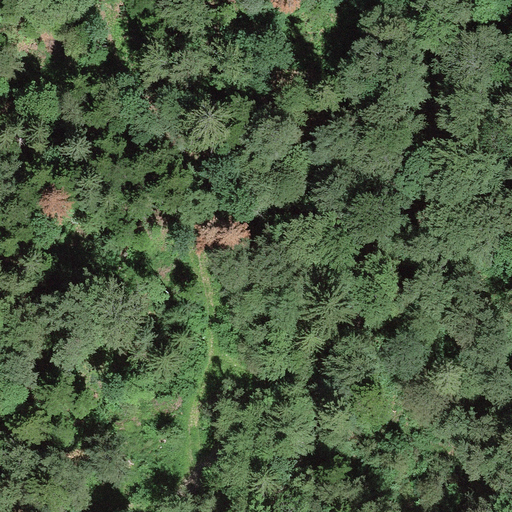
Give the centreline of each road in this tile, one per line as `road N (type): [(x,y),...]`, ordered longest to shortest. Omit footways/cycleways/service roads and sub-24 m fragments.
road 1 (track): [(471,0),(280,511)]
road 2 (track): [(166,511),(293,378),(338,356)]
